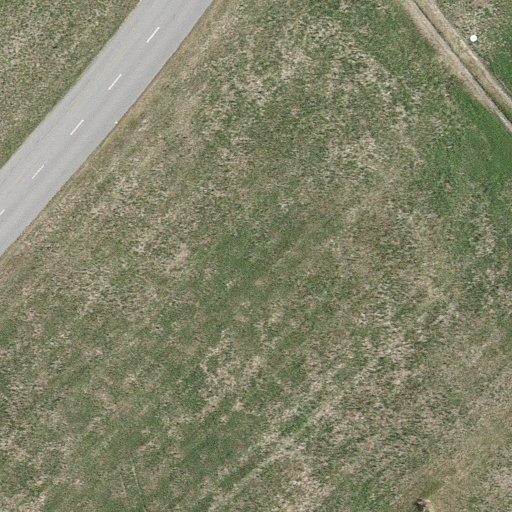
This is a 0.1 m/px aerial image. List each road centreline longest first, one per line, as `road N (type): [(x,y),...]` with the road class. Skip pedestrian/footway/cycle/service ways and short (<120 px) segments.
road 1 (tertiary): [(0,214),(183,0)]
road 2 (unknown): [(421,0),(511,109)]
